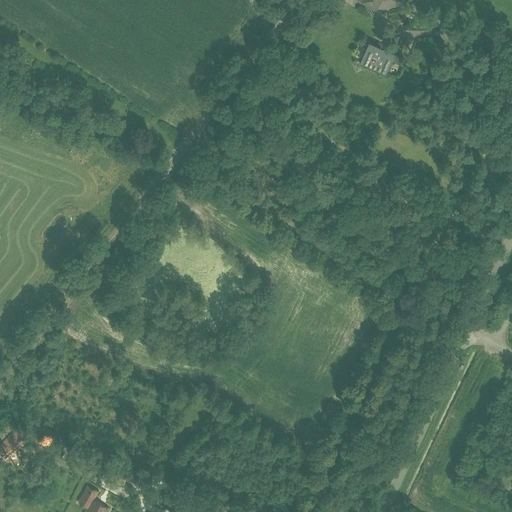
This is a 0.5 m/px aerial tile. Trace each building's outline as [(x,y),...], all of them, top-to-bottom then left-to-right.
[(381,0),(363,0),(362,2),(376,9),(381,0)] [(402,64),(405,58),(371,43),(361,64),(378,71),(380,68),(386,71),(392,60),(402,64)] [(341,406),(330,401),(316,432),(326,436),(336,413),(338,413),(341,406)] [(72,456),(65,452),(62,458),(69,461),(72,456)] [(123,485),(129,472),(131,468),(110,460),(103,476),(123,485)] [(106,511),(109,507),(94,499),(98,491),(88,486),(82,498),(91,502),(86,511),(106,511)]
